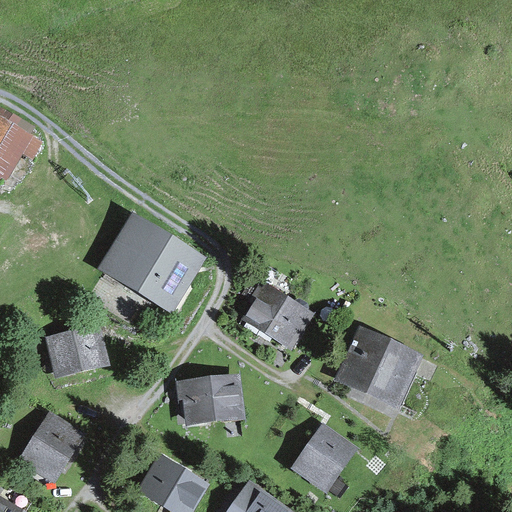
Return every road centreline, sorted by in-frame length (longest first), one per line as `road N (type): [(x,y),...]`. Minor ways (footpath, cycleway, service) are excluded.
road 1 (track): [(0,95),(112,179),(200,232),(218,254),(215,277),(185,332),(101,465),(101,504),(114,511)]
road 2 (track): [(185,332),(287,387),(311,377),(351,411)]
